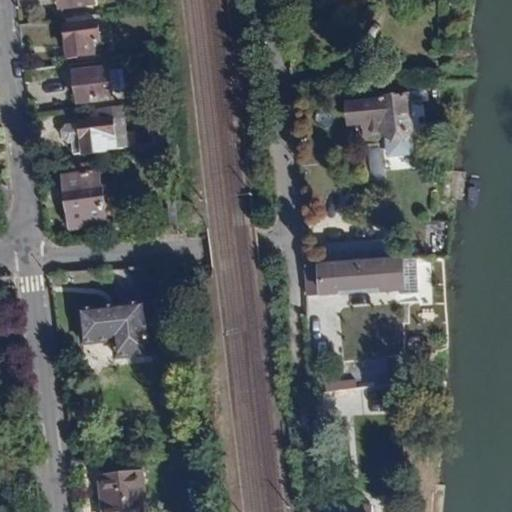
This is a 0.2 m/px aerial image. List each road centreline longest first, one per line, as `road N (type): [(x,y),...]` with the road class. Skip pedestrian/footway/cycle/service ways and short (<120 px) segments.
road 1 (residential): [(291,241),(309,511)]
road 2 (residential): [(32,259),(291,241)]
road 3 (residential): [(32,259),(62,511)]
road 4 (residential): [(0,2),(31,250)]
road 5 (residential): [(291,241),(271,0)]
